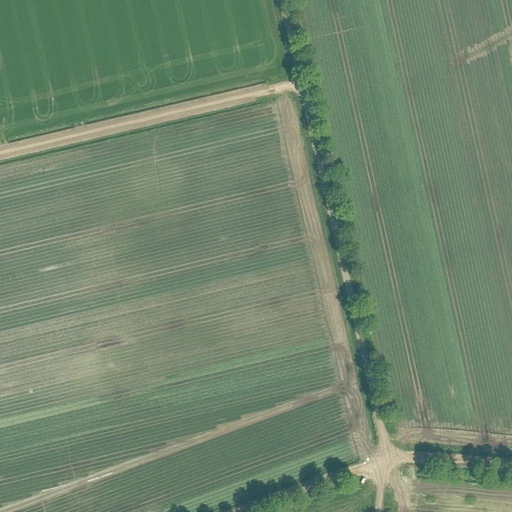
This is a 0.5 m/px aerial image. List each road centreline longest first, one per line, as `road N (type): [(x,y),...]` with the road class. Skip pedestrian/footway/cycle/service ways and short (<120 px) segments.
road 1 (unclassified): [(376,511),(384,439),(282,0)]
road 2 (track): [(301,83),(0,153)]
road 3 (track): [(245,511),(386,460),(511,466)]
